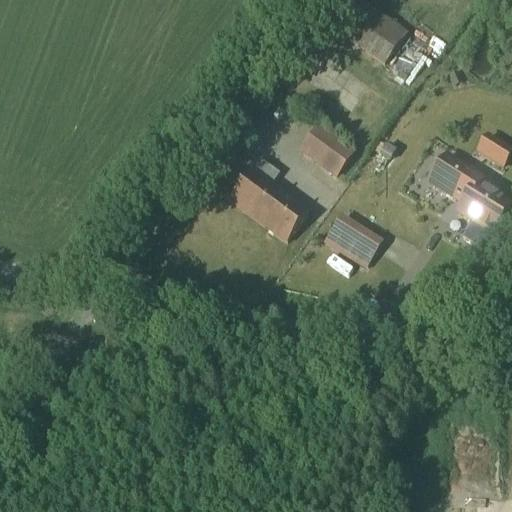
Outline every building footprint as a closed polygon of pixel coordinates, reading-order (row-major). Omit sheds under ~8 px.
[(407,38),(361,5),(340,35),(366,53),(366,54),(385,68),(407,38)] [(464,124),(485,129),(490,108),(469,102),(464,124)] [(353,157),(319,131),(302,154),(337,179),(353,157)] [(511,156),(511,153),(489,140),(480,155),(504,170),(511,156)] [(422,173),(436,177),(441,153),(428,150),(422,173)] [(504,170),(480,155),(470,170),(484,179),(494,185),(504,170)] [(280,177),(261,163),(231,204),(288,246),(309,217),(271,189),(280,177)] [(494,185),(484,179),(478,189),(488,195),(494,185)] [(478,189),(460,217),(494,238),(511,210),(488,195),(478,189)] [(344,210),(322,248),(366,274),(383,245),(359,230),(364,221),(344,210)]
